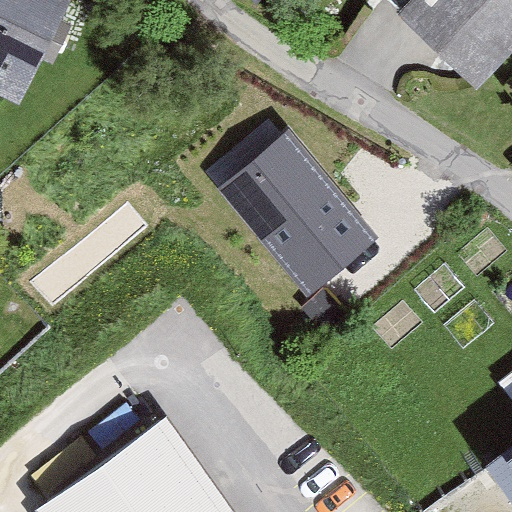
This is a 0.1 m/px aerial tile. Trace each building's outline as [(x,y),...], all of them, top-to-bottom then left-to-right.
[(0,0),(0,99),(18,109),(72,0),(0,0)] [(478,92),(511,56),(511,0),(412,0),(398,15),(478,92)] [(313,282),(385,225),(296,114),(224,171),(313,282)] [(237,511),(172,419),(43,509),(44,511),(237,511)] [(511,486),(511,446),(493,462),(511,486)]
